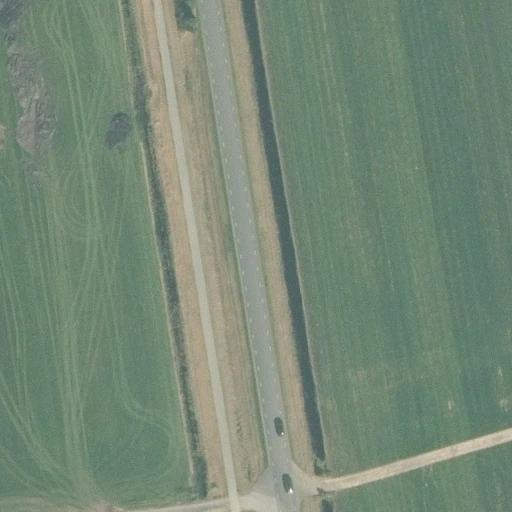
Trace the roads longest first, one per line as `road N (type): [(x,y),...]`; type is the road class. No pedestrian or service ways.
road 1 (tertiary): [(288,511),(208,0)]
road 2 (track): [(285,495),(511,434)]
